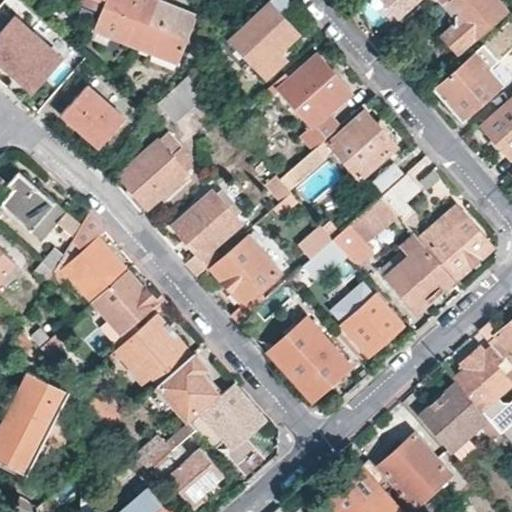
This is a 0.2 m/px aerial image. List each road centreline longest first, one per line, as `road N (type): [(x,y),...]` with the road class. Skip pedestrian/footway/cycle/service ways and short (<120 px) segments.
road 1 (residential): [(13,115),(318,442)]
road 2 (residential): [(321,0),(511,215)]
road 3 (residential): [(318,442),(511,266)]
